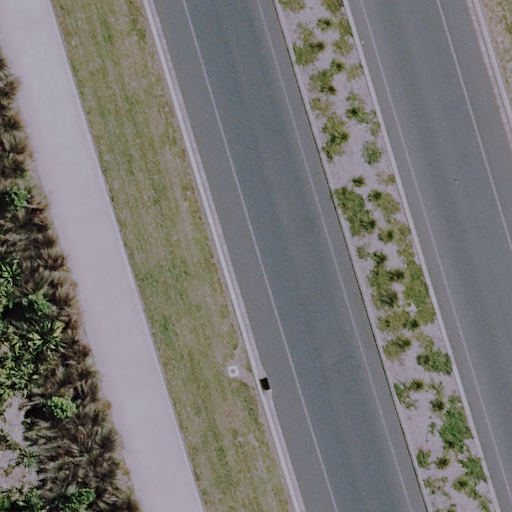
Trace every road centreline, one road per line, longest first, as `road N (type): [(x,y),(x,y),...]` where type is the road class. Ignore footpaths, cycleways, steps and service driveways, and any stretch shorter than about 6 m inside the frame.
road 1 (secondary): [(341,511),(201,0)]
road 2 (secondary): [(393,0),(511,349)]
